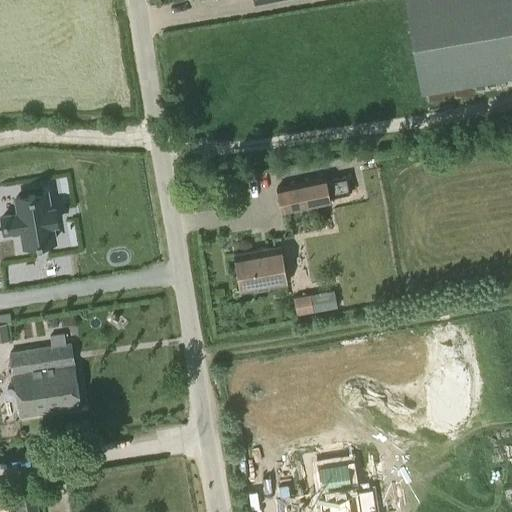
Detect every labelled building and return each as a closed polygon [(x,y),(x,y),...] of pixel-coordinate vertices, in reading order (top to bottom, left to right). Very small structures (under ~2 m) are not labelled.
[(511,0),(405,0),(422,93),(511,77),(511,0)] [(324,178),(276,188),(281,211),(329,201),(324,178)] [(54,223),(52,207),(48,208),(46,193),(16,198),(18,214),(2,216),(5,232),(21,230),(24,244),(53,240),(51,224),(54,223)] [(280,245),(234,253),(240,291),(286,283),(280,245)] [(333,291),(294,298),(296,312),(336,306),(333,291)] [(50,345),(9,351),(19,416),(82,407),(72,342),(66,342),(65,333),(49,335),(50,345)] [(372,501),(368,477),(348,480),(343,451),(316,455),(319,475),(325,474),(327,484),(315,486),(319,510),(372,501)] [(36,511),(32,489),(12,493),(15,511),(36,511)] [(373,511),(372,501),(319,510),(319,511),(373,511)]
